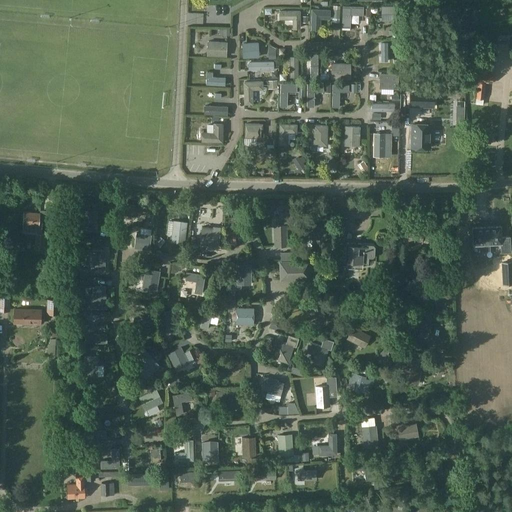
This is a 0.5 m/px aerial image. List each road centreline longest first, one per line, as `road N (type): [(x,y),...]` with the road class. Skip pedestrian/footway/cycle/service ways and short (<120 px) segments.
road 1 (unclassified): [(257,421),(195,423),(172,439),(127,441),(115,337),(120,250)]
road 2 (unclassified): [(253,187),(511,185)]
road 3 (unclassified): [(257,421),(254,365),(272,316),(273,280),(252,231),(253,187)]
road 4 (unclassified): [(452,465),(450,423),(436,413),(257,421)]
road 5 (unclassified): [(174,185),(183,0)]
road 6 (unclassified): [(174,185),(0,169)]
